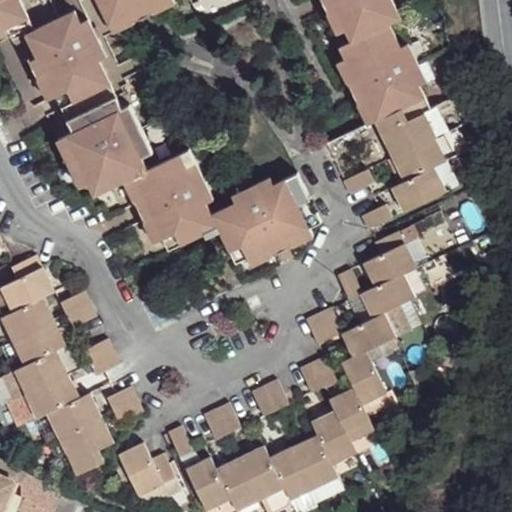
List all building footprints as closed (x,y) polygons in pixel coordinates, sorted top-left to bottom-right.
[(0,0),(0,51),(14,44),(26,37),(39,30),(32,19),(23,0),(0,0)] [(23,0),(32,19),(44,13),(37,0),(23,0)] [(83,0),(99,31),(112,24),(117,36),(128,30),(180,4),(177,0),(83,0)] [(321,0),(340,38),(352,31),(358,43),(396,25),(404,21),(408,19),(399,0),(321,0)] [(399,0),(408,19),(415,14),(407,0),(399,0)] [(57,8),(61,17),(75,11),(69,1),(57,8)] [(36,81),(47,103),(58,98),(65,109),(113,84),(103,64),(109,59),(97,34),(86,40),(75,11),(61,17),(57,8),(44,13),(32,19),(39,30),(26,37),(30,47),(19,54),(33,83),(36,81)] [(396,25),(407,46),(416,43),(404,21),(396,25)] [(99,31),(105,42),(117,36),(112,24),(99,31)] [(334,56),(368,126),(382,120),(402,111),(408,121),(428,113),(437,108),(427,87),(434,83),(416,43),(407,46),(396,25),(358,43),(346,49),(334,56)] [(340,38),(346,49),(358,43),(352,31),(340,38)] [(14,44),(19,54),(30,47),(26,37),(14,44)] [(427,87),(437,108),(445,104),(434,83),(427,87)] [(116,96),(123,107),(135,103),(129,90),(116,96)] [(62,139),(85,188),(100,181),(105,191),(128,181),(152,169),(149,159),(161,155),(135,103),(123,107),(116,96),(69,120),(75,133),(62,139)] [(382,120),(400,156),(439,137),(428,113),(408,121),(402,111),(382,120)] [(56,128),(62,139),(75,133),(69,120),(56,128)] [(400,156),(410,180),(438,168),(450,161),(439,137),(400,156)] [(128,181),(158,242),(172,235),(178,247),(201,235),(207,248),(232,236),(223,215),(213,200),(194,162),(188,151),(164,162),(152,169),(128,181)] [(149,159),(152,169),(164,162),(161,155),(149,159)] [(202,159),(194,162),(213,200),(219,197),(202,159)] [(400,186),(410,209),(448,190),(438,168),(410,180),(400,186)] [(349,180),(354,191),(379,178),(375,169),(349,180)] [(232,236),(246,264),(258,258),(263,269),(325,239),(308,206),(316,202),(303,175),(284,185),(281,177),(241,196),(245,205),(223,215),(232,236)] [(85,188),(92,199),(105,191),(100,181),(85,188)] [(308,206),(325,239),(333,235),(316,202),(308,206)] [(367,217),(371,228),(398,214),(394,204),(367,217)] [(380,243),(385,255),(412,243),(405,229),(380,243)] [(372,262),(383,286),(406,276),(423,267),(412,243),(385,255),(372,262)] [(16,266),(22,280),(46,269),(39,255),(16,266)] [(246,264),(251,275),(263,269),(258,258),(246,264)] [(7,288),(17,311),(45,297),(56,292),(46,269),(22,280),(7,288)] [(342,277),(353,300),(366,294),(355,271),(342,277)] [(366,294),(375,316),(384,312),(416,297),(406,276),(383,286),(366,294)] [(64,305),(69,316),(95,303),(90,293),(64,305)] [(7,316),(18,340),(56,322),(45,297),(17,311),(7,316)] [(69,316),(74,329),(102,316),(95,303),(69,316)] [(325,313),(336,338),(347,330),(337,307),(325,313)] [(347,330),(360,355),(372,350),(397,338),(384,312),(375,316),(347,330)] [(312,319),(324,343),(336,338),(325,313),(312,319)] [(18,340),(30,364),(56,353),(69,346),(56,322),(18,340)] [(88,354),(91,364),(118,351),(113,341),(88,354)] [(360,388),(367,404),(392,392),(372,350),(360,355),(347,362),(354,376),(360,388)] [(91,364),(97,377),(126,365),(118,351),(91,364)] [(17,371),(27,393),(66,375),(56,353),(30,364),(17,371)] [(319,364),(330,388),(341,381),(330,358),(319,364)] [(307,369),(318,394),(330,388),(319,364),(307,369)] [(27,393),(39,418),(53,411),(77,399),(66,375),(27,393)] [(271,386),(282,411),(294,405),(283,380),(271,386)] [(257,393),(268,418),(282,411),(271,386),(257,393)] [(109,402),(115,411),(142,398),(136,387),(109,402)] [(342,414),(354,439),(378,427),(367,404),(360,388),(336,400),(342,414)] [(53,411),(64,435),(101,418),(90,394),(77,399),(53,411)] [(115,411),(120,426),(148,413),(142,398),(115,411)] [(223,408),(236,434),(247,427),(235,403),(223,408)] [(211,414),(222,441),(236,434),(223,408),(211,414)] [(323,437),(336,463),(360,453),(354,439),(342,414),(318,425),(323,437)] [(64,435),(77,462),(102,450),(114,444),(101,418),(64,435)] [(175,431),(187,457),(198,452),(185,426),(175,431)] [(300,447),(319,488),(341,476),(336,463),(323,437),(300,447)] [(123,457),(131,471),(153,460),(148,445),(123,457)] [(288,487),(296,498),(319,488),(300,447),(276,459),(288,487)] [(246,458),(267,497),(288,487),(276,459),(271,448),(246,458)] [(77,462),(81,472),(106,461),(102,450),(77,462)] [(131,471),(142,496),(181,479),(168,453),(153,460),(131,471)] [(27,472),(1,457),(0,459),(0,474),(16,481),(21,483),(27,472)] [(234,497),(241,509),(267,497),(246,458),(222,470),(234,497)] [(194,469),(210,507),(234,497),(222,470),(216,459),(194,469)] [(21,483),(17,490),(37,500),(47,483),(27,472),(21,483)] [(0,511),(2,511),(16,481),(0,474),(0,511)] [(47,483),(37,500),(55,511),(65,493),(47,483)] [(55,511),(54,511),(71,511),(78,499),(65,493),(55,511)] [(78,499),(71,511),(91,511),(93,508),(78,499)]
